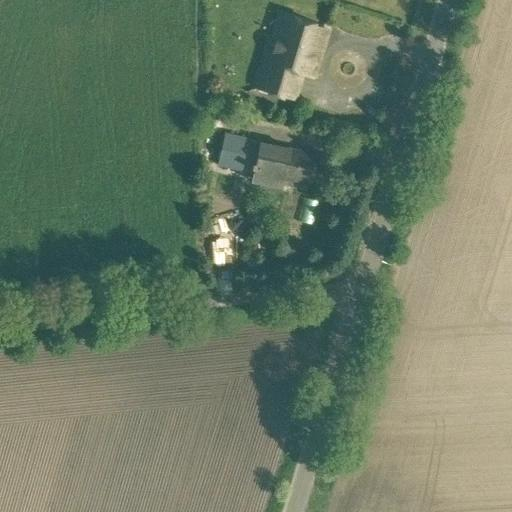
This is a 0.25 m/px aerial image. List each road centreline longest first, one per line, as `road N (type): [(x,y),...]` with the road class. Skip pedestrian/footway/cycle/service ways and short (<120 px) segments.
road 1 (residential): [(0,323),(359,281)]
road 2 (unclassified): [(359,281),(440,0)]
road 3 (unclassified): [(293,511),(359,281)]
